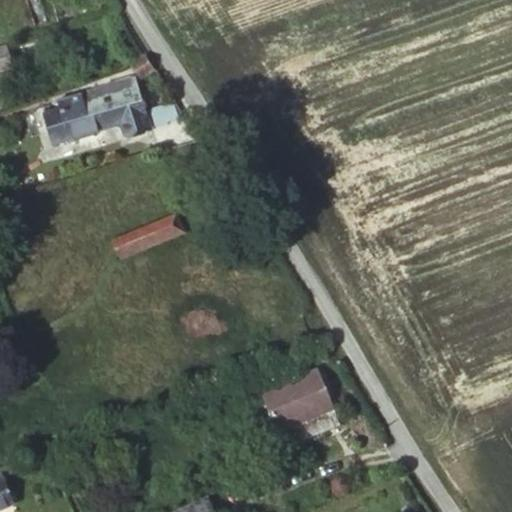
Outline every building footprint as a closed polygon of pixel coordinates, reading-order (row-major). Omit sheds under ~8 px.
[(140,65),(124,72),(130,87),(147,80),(140,65)] [(51,122),(36,127),(46,155),(112,131),(116,142),(141,133),(124,86),(72,104),(72,103),(47,112),(51,122)] [(172,213),(109,240),(118,263),(181,236),(172,213)] [(276,435),(306,420),(314,436),(339,423),(332,407),(308,419),(304,411),(328,399),(312,368),(256,395),(276,435)] [(308,419),(332,407),(328,399),(304,411),(308,419)] [(214,511),(207,495),(169,511),(214,511)]
